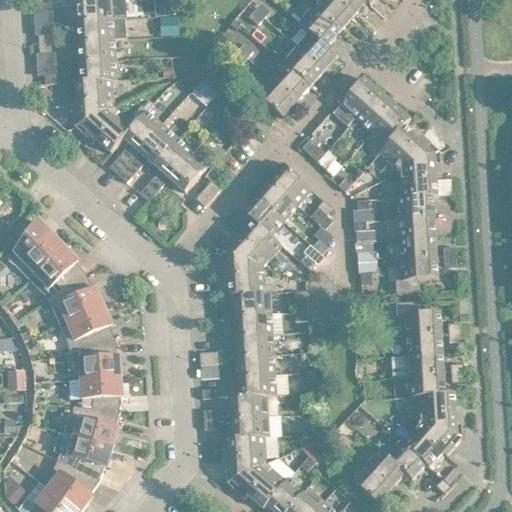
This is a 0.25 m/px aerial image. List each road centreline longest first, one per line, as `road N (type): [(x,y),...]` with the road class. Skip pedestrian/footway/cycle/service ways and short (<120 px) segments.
road 1 (residential): [(186,467),(181,280),(170,265)]
road 2 (residential): [(170,265),(24,136)]
road 3 (residential): [(170,265),(286,145)]
road 4 (residential): [(286,145),(348,203),(350,283)]
road 5 (residential): [(24,136),(13,0)]
road 6 (residential): [(463,139),(370,57)]
road 7 (residential): [(286,145),(370,57)]
